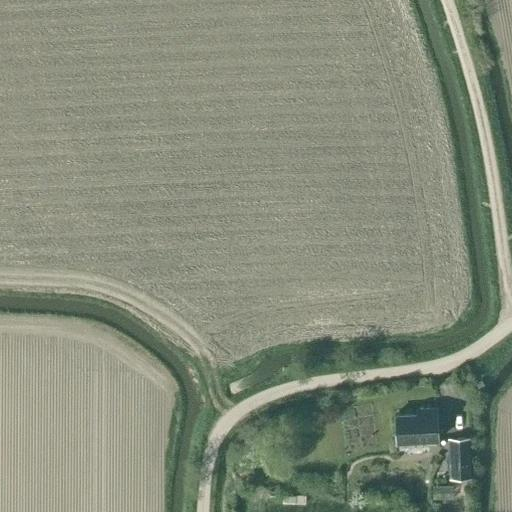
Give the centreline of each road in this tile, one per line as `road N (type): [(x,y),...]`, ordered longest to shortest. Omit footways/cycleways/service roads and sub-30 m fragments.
road 1 (unclassified): [(202,511),(211,450),(242,410),(297,387),(456,360),(511,324)]
road 2 (track): [(511,324),(490,181),(432,0)]
